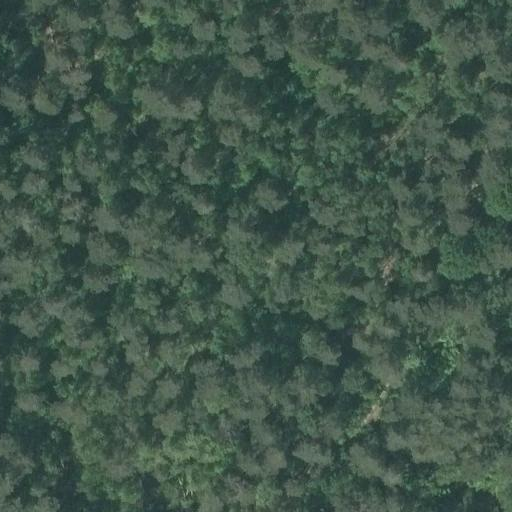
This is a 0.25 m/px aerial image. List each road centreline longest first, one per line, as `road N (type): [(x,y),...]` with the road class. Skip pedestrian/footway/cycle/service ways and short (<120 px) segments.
road 1 (track): [(313,511),(511,175)]
road 2 (track): [(361,426),(511,506)]
